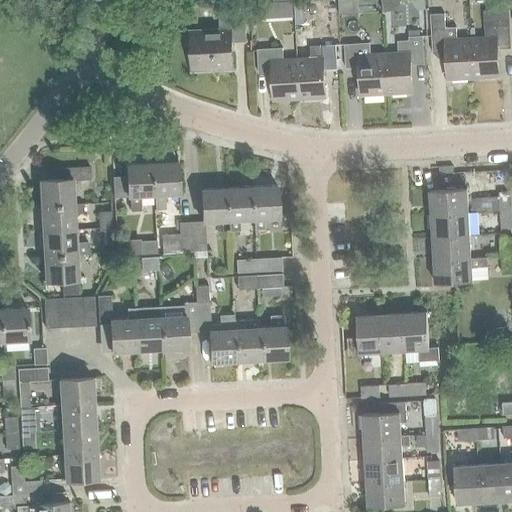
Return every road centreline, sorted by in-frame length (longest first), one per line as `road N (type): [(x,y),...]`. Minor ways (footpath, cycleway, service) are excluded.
road 1 (residential): [(136,511),(130,405),(327,395)]
road 2 (residential): [(172,511),(332,502),(327,395)]
road 3 (residential): [(80,62),(186,112),(313,150)]
road 4 (residential): [(327,395),(313,150)]
road 5 (residential): [(313,150),(511,142)]
road 6 (unclassified): [(80,62),(0,171)]
